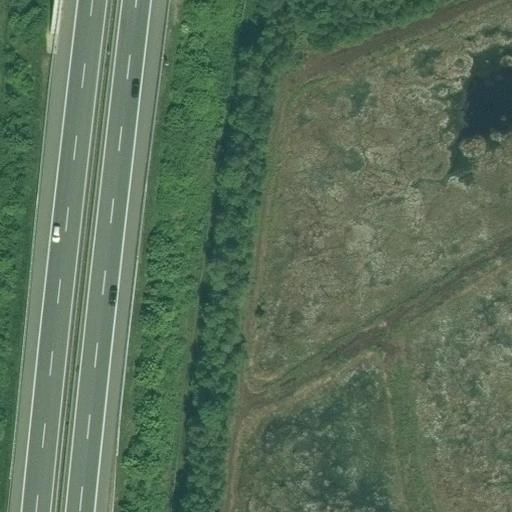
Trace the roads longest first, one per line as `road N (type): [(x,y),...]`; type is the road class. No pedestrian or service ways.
road 1 (motorway): [(79,511),(136,0)]
road 2 (motorway): [(91,0),(36,511)]
